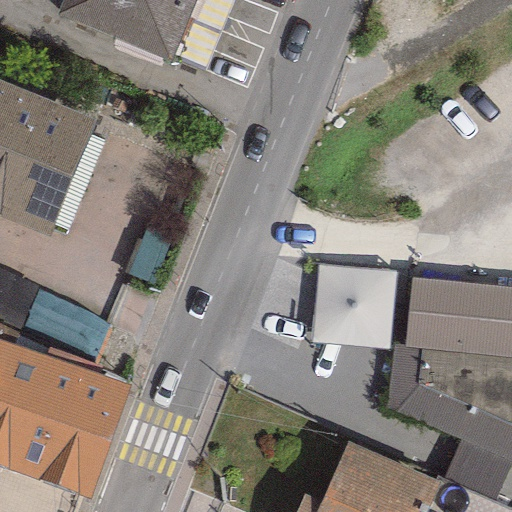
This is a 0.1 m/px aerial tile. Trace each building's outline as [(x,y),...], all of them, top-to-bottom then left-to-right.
[(76,0),(63,32),(175,79),(207,0),(76,0)] [(0,92),(0,224),(55,245),(98,128),(0,92)] [(393,339),(394,260),(317,259),(316,338),(393,339)] [(511,291),(408,284),(404,348),(392,350),(384,409),(511,466),(511,291)] [(126,396),(0,349),(0,476),(85,507),(126,396)] [(431,511),(441,489),(345,449),(317,511),(431,511)]
